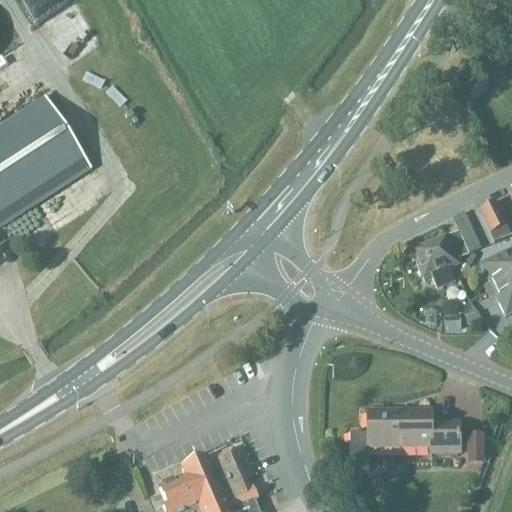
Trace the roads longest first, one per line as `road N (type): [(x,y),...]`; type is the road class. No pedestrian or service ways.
road 1 (secondary): [(0,431),(124,352),(249,247)]
road 2 (secondary): [(249,247),(369,97),(431,0)]
road 3 (residential): [(324,304),(390,239),(511,179)]
road 4 (tertiary): [(319,511),(292,422),(299,363),(324,304)]
road 5 (tertiary): [(511,384),(324,304)]
